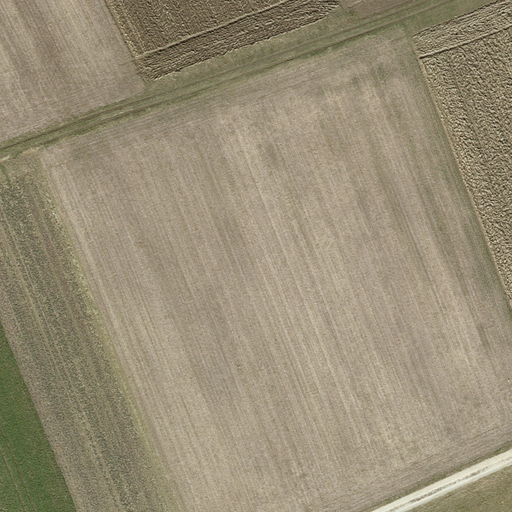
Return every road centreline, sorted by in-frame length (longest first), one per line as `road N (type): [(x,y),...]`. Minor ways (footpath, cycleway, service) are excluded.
road 1 (track): [(440,0),(0,154)]
road 2 (track): [(387,511),(511,457)]
